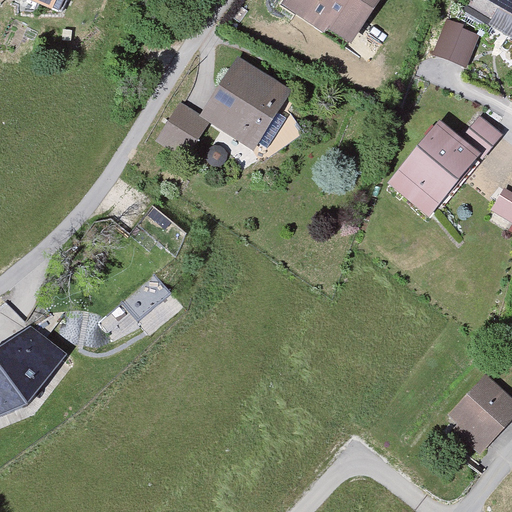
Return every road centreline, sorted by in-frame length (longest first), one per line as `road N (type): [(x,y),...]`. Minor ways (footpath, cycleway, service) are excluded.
road 1 (residential): [(229,0),(109,181),(0,289)]
road 2 (residential): [(303,511),(354,453),(428,511)]
